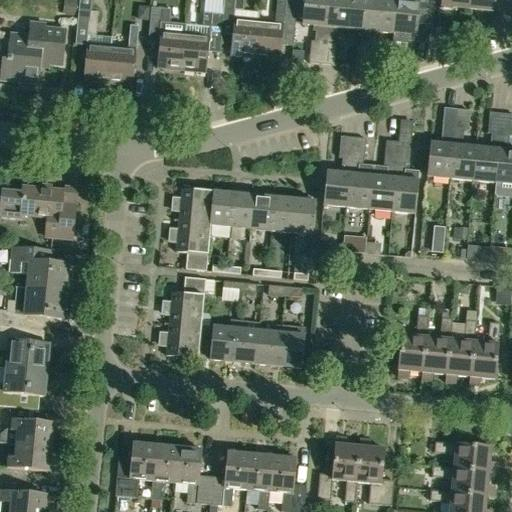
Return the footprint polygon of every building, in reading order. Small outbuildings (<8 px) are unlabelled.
[(78,17),(79,0),(65,0),(64,16),(78,17)] [(81,0),(79,22),(78,39),(88,40),(87,48),(89,48),(85,84),(110,86),(114,49),(111,49),(112,39),(95,38),(98,13),(93,13),(94,0),(81,0)] [(257,60),(260,23),(258,23),(259,13),(242,11),(243,0),(224,0),(223,17),(221,35),(222,35),(233,37),(231,57),(255,60),(257,60)] [(305,0),(303,26),(318,28),(317,43),(313,43),(311,65),(323,66),(329,0),(305,0)] [(336,29),(349,30),(351,0),(329,0),(323,66),(335,67),(338,45),(334,44),(336,29)] [(351,0),(349,30),(363,32),(362,47),(358,47),(356,69),(368,70),(370,48),(375,0),(351,0)] [(380,33),(395,35),(398,1),(386,0),(375,0),(370,48),(379,49),(380,33)] [(401,0),(402,1),(398,1),(395,35),(418,37),(419,19),(431,20),(433,0),(401,0)] [(443,0),(443,8),(469,11),(469,0),(443,0)] [(469,0),(469,11),(494,13),(494,0),(469,0)] [(276,25),(260,23),(257,60),(280,62),(284,28),(294,29),(297,4),(278,2),(276,25)] [(137,21),(149,22),(150,7),(141,7),(138,10),(137,21)] [(181,73),(185,26),(169,25),(170,11),(151,9),(150,20),(148,43),(149,43),(159,44),(156,70),(181,73)] [(220,52),(221,35),(223,17),(213,16),(203,15),(202,28),(187,27),(185,26),(181,73),(206,75),(208,51),(220,52)] [(68,31),(46,29),(46,24),(30,23),(28,37),(11,35),(8,61),(3,60),(1,82),(39,86),(41,63),(64,66),(68,31)] [(130,51),(114,49),(110,86),(134,88),(137,52),(139,52),(141,28),(132,27),(130,51)] [(451,180),(455,131),(458,111),(444,110),(441,145),(431,145),(428,178),(451,180)] [(473,182),(476,149),(463,148),(464,133),(467,133),(469,112),(458,111),(455,131),(451,180),(473,182)] [(496,184),(501,135),(503,115),(490,114),(488,134),(491,134),(490,150),(476,149),(473,182),(473,184),(473,186),(474,189),(476,191),(478,193),(481,194),(484,195),(487,194),(489,193),(491,192),(493,190),(494,187),(494,184),(496,184)] [(511,152),(509,152),(508,152),(509,137),(510,137),(511,137),(511,115),(503,115),(501,135),(496,184),(495,196),(511,197),(511,152)] [(328,173),(325,206),(348,209),(356,139),(343,138),(341,159),(344,159),(343,174),(328,173)] [(367,140),(356,139),(348,209),(371,211),(375,168),(363,167),(363,161),(365,161),(367,140)] [(389,164),(388,169),(375,168),(371,211),(394,213),(400,144),(387,142),(385,163),(389,164)] [(421,173),(407,171),(410,145),(400,144),(394,213),(417,216),(421,173)] [(76,194),(24,189),(24,194),(2,191),(0,205),(0,218),(21,222),(22,216),(49,218),(47,238),(72,240),(76,194)] [(178,199),(177,206),(214,210),(215,194),(184,191),(184,199),(178,199)] [(214,210),(212,224),(212,227),(231,229),(235,196),(215,194),(214,210)] [(254,198),(235,196),(231,229),(251,231),(254,198)] [(273,199),(254,198),(251,231),(270,233),(273,199)] [(292,201),(273,199),(270,233),(289,234),(292,201)] [(316,204),(292,201),(289,234),(313,237),(316,204)] [(182,213),(181,221),(212,224),(214,210),(177,206),(176,213),(182,213)] [(211,240),(212,229),(212,227),(212,224),(181,221),(180,230),(175,229),(174,237),(211,240)] [(433,224),(432,235),(443,236),(444,225),(433,224)] [(467,238),(468,229),(459,229),(458,237),(467,238)] [(189,255),(189,263),(188,271),(208,273),(211,240),(174,237),(173,244),(180,245),(179,254),(189,255)] [(30,277),(28,290),(66,293),(69,267),(52,265),(53,253),(14,249),(12,275),(30,277)] [(268,271),(267,279),(280,280),(281,273),(277,273),(278,264),(269,263),(268,271)] [(268,271),(267,271),(268,265),(263,264),(263,266),(257,265),(256,270),(255,270),(254,277),(267,279),(268,271)] [(214,274),(227,275),(228,268),(214,266),(214,274)] [(295,275),(296,275),(295,281),(309,282),(309,276),(310,276),(311,267),(296,266),(295,275)] [(242,269),(228,268),(227,275),(242,276),(242,269)] [(186,280),(185,288),(184,296),(173,295),(173,303),(168,302),(167,309),(204,313),(207,281),(186,280)] [(241,285),(225,283),(223,283),(221,297),(234,298),(234,303),(239,303),(240,294),(241,285)] [(258,286),(241,285),(240,294),(257,295),(258,286)] [(457,285),(456,295),(465,296),(468,293),(468,286),(457,285)] [(287,289),(270,287),(270,295),(286,297),(287,289)] [(304,290),(287,289),(286,297),(303,298),(304,290)] [(64,322),(66,293),(28,290),(27,305),(9,303),(8,312),(0,311),(0,327),(28,331),(35,331),(37,319),(64,322)] [(202,328),(203,321),(204,313),(167,309),(167,316),(172,317),(171,326),(202,328)] [(411,373),(424,374),(430,319),(427,318),(427,310),(420,310),(417,337),(403,336),(401,358),(402,357),(400,380),(405,380),(405,378),(411,378),(411,373)] [(429,382),(429,380),(435,380),(436,375),(448,376),(453,320),(452,320),(453,313),(442,312),(442,319),(443,319),(441,340),(428,339),(430,319),(424,374),(425,374),(424,382),(429,382)] [(459,377),(471,378),(476,323),(476,316),(466,315),(465,322),(467,322),(465,342),(452,341),(454,320),(453,320),(448,376),(447,385),(452,385),(453,382),(459,383),(459,377)] [(211,361),(234,363),(238,323),(232,322),(231,329),(214,327),(211,361)] [(260,325),(244,323),(238,323),(234,363),(258,366),(261,332),(260,332),(260,325)] [(478,323),(476,323),(471,378),(473,378),(472,387),(477,388),(477,385),(483,386),(483,380),(495,381),(501,326),(491,325),(489,345),(476,343),(478,323)] [(201,346),(202,328),(171,326),(170,333),(165,333),(164,342),(201,346)] [(258,366),(280,368),(283,327),(277,326),(276,333),(261,332),(258,366)] [(27,344),(28,331),(0,327),(0,350),(10,351),(8,368),(49,372),(51,347),(27,344)] [(290,327),(283,327),(280,368),(303,370),(307,337),(289,335),(290,327)] [(199,360),(201,346),(164,342),(163,348),(169,349),(168,357),(199,360)] [(0,407),(20,409),(22,395),(46,398),(49,372),(8,368),(6,384),(0,383),(0,407)] [(56,424),(37,423),(14,420),(12,432),(6,431),(0,436),(0,439),(0,443),(18,445),(54,449),(56,424)] [(345,503),(356,504),(362,441),(361,441),(360,448),(348,447),(348,441),(344,441),(344,439),(338,438),(338,446),(336,446),(334,476),(321,474),(318,500),(331,501),(333,482),(347,484),(345,503)] [(367,441),(362,441),(356,504),(357,504),(358,485),(372,486),(370,506),(392,508),(395,481),(383,480),(386,450),(371,449),(372,443),(367,443),(367,441)] [(51,473),(54,449),(18,445),(17,458),(10,458),(9,469),(51,473)] [(121,460),(117,498),(139,500),(141,481),(154,483),(158,447),(134,445),(133,461),(121,460)] [(455,470),(491,474),(498,474),(499,469),(496,469),(496,464),(491,463),(493,449),(457,445),(457,446),(437,445),(436,455),(456,457),(455,470)] [(165,484),(177,485),(180,449),(158,447),(154,483),(155,483),(153,501),(163,502),(165,484)] [(203,451),(180,449),(177,485),(190,486),(188,504),(199,505),(210,506),(213,479),(201,478),(203,451)] [(235,491),(248,492),(251,456),(228,453),(226,480),(213,479),(210,506),(234,509),(235,491)] [(258,511),(269,511),(274,458),(251,456),(248,492),(260,493),(258,511)] [(298,460),(274,458),(269,511),(272,494),(285,495),(282,511),(305,511),(307,488),(295,487),(298,460)] [(453,481),(452,494),(488,497),(496,498),(497,493),(494,492),(495,488),(489,487),(491,474),(455,470),(434,468),(433,479),(453,481)] [(46,511),(48,496),(6,492),(0,491),(0,511),(46,511)] [(451,504),(450,511),(492,511),(487,511),(488,497),(452,494),(433,492),(432,502),(451,504)]
